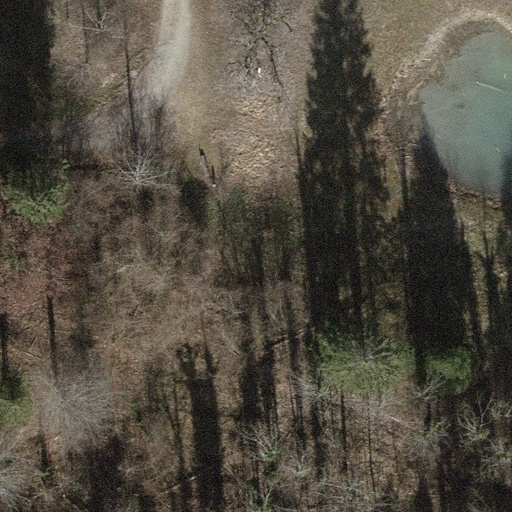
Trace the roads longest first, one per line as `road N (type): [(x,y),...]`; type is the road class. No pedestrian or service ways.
road 1 (track): [(0,147),(130,121)]
road 2 (track): [(166,0),(157,83),(130,121)]
